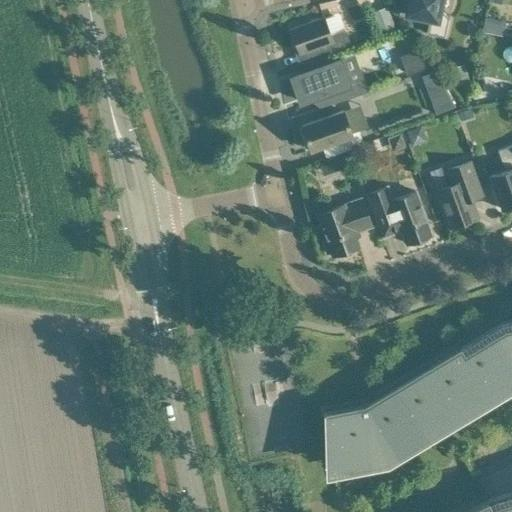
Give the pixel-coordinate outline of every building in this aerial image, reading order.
[(407,0),(405,14),(429,19),(426,33),(444,37),(448,19),(441,9),(442,0),(407,0)] [(347,25),(360,20),(354,5),(342,10),(347,25)] [(387,6),(370,12),(379,35),(395,29),(387,6)] [(344,28),(329,33),(323,18),(319,19),(318,18),(309,21),(310,22),(291,29),(303,63),(351,46),(344,28)] [(504,22),(485,18),(482,31),(501,36),(504,22)] [(419,52),(400,59),(408,79),(427,72),(419,52)] [(339,60),(311,70),(292,77),(301,101),(316,96),(320,108),(362,93),(357,80),(347,83),(339,60)] [(466,64),(449,68),(454,84),(470,80),(466,64)] [(447,90),(429,96),(436,115),(453,108),(447,90)] [(363,144),(358,131),(351,133),(343,111),(302,125),(303,127),(299,129),(303,139),(306,138),(311,149),(322,145),(326,157),(363,144)] [(422,127),(429,141),(441,135),(434,122),(422,127)] [(511,144),(497,149),(505,170),(489,176),(501,209),(511,204),(511,144)] [(362,147),(335,157),(339,168),(366,158),(362,147)] [(482,195),(473,168),(470,160),(447,169),(451,181),(449,184),(435,190),(449,227),(477,217),(471,199),(482,195)] [(431,234),(424,215),(415,191),(392,199),(387,186),(367,193),(382,237),(401,230),(406,243),(411,241),(412,243),(416,243),(420,242),(423,240),(426,238),(425,236),(431,234)] [(344,203),(336,206),(317,213),(327,239),(324,240),(328,252),(331,251),(332,254),(359,245),(354,231),(371,225),(362,198),(344,204),(344,203)] [(511,460),(481,478),(490,497),(511,490),(511,315),(500,318),(370,397),(358,404),(324,410),(335,465),(384,455),(511,378),(511,460)] [(287,378),(272,383),(277,397),(292,391),(287,378)] [(511,511),(511,490),(490,497),(461,511),(511,511)]
